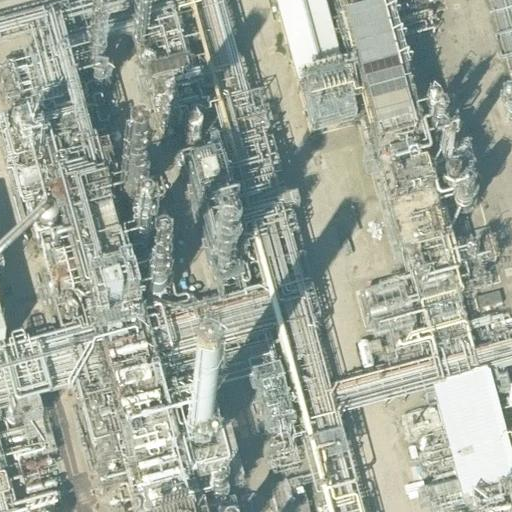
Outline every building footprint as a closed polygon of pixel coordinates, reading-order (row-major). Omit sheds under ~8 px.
[(271,0),(296,89),(342,76),(320,0),(271,0)] [(348,62),(385,54),(373,0),(346,0),(336,2),(348,62)] [(383,89),(361,94),(368,122),(402,114),(390,65),(378,68),(383,89)] [(346,93),(310,97),(312,116),(348,113),(346,93)] [(131,167),(150,163),(146,149),(127,153),(131,167)] [(186,163),(192,180),(206,175),(200,158),(186,163)] [(97,203),(79,209),(85,228),(103,222),(97,203)] [(84,276),(89,303),(106,300),(101,273),(84,276)] [(187,410),(189,417),(194,422),(201,423),(208,421),(212,415),(213,409),(212,403),(207,399),(201,397),(194,398),(189,403),(187,410)]
